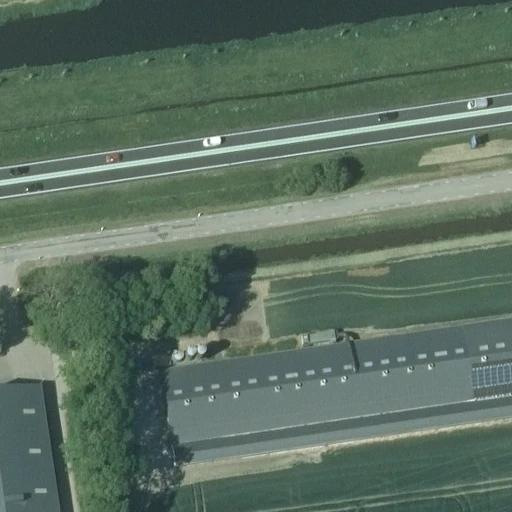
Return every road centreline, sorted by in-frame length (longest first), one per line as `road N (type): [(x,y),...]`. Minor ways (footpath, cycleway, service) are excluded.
road 1 (trunk): [(0,184),(511,109)]
road 2 (unclassified): [(0,260),(511,185)]
